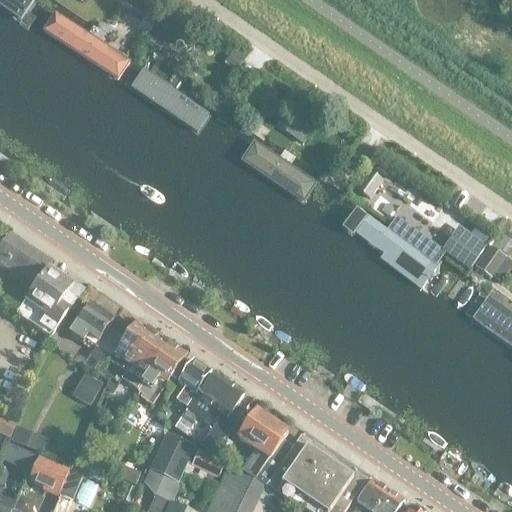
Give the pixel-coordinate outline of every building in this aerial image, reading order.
[(37,3),(32,0),(0,0),(0,9),(22,25),(37,3)] [(132,64),(55,13),(42,33),(119,84),(132,64)] [(235,72),(243,61),(244,60),(233,51),(224,64),(235,72)] [(211,119),(144,73),(132,90),(199,136),(211,119)] [(311,133),(295,122),(287,132),(304,144),(311,133)] [(324,191),(261,146),(247,166),(309,212),(324,191)] [(459,225),(467,215),(455,206),(448,216),(459,225)] [(437,270),(366,218),(352,235),(382,257),(378,262),(420,293),(437,270)] [(442,253),(469,271),(492,239),(477,228),(471,236),(458,228),(442,253)] [(0,251),(0,269),(35,292),(52,265),(10,237),(0,251)] [(490,249),(475,269),(492,281),(506,260),(490,249)] [(44,335),(45,334),(53,339),(77,304),(69,299),(75,289),(49,272),(18,318),(44,335)] [(511,316),(487,299),(471,323),(511,351),(511,316)] [(92,308),(85,317),(80,313),(73,324),(78,327),(72,337),(85,346),(90,338),(99,345),(114,323),(92,308)] [(117,358),(133,369),(155,336),(139,325),(117,358)] [(155,336),(133,369),(147,378),(142,386),(143,387),(170,347),(155,336)] [(170,347),(143,387),(152,392),(160,381),(167,386),(172,379),(176,381),(186,367),(182,364),(187,358),(170,347)] [(188,390),(183,398),(181,400),(187,403),(184,407),(188,410),(212,374),(195,362),(179,385),(188,390)] [(85,376),(73,398),(90,408),(103,386),(85,376)] [(216,377),(215,378),(199,402),(204,405),(196,417),(206,424),(231,387),(216,377)] [(246,397),(231,387),(206,424),(213,429),(201,448),(214,457),(236,427),(229,422),(246,397)] [(247,455),(237,469),(266,488),(293,450),(284,444),(290,435),(258,415),(241,441),(242,442),(237,448),(247,455)] [(16,430),(0,421),(0,437),(10,443),(16,430)] [(18,430),(12,444),(42,457),(48,443),(18,430)] [(149,511),(167,511),(170,505),(186,511),(209,511),(230,467),(229,467),(227,471),(215,466),(213,468),(208,466),(211,459),(195,451),(196,449),(166,435),(143,486),(155,500),(149,511)] [(293,450),(266,488),(266,490),(299,511),(347,511),(359,495),(349,488),(354,481),(298,443),(293,450)] [(59,499),(70,473),(39,459),(28,485),(59,499)] [(236,471),(230,467),(209,511),(283,511),(287,505),(266,491),(266,490),(266,488),(237,469),(236,471)] [(376,511),(389,493),(373,482),(358,505),(355,511),(376,511)] [(131,505),(137,491),(127,487),(121,501),(131,505)] [(399,511),(405,504),(389,493),(376,511),(399,511)] [(59,500),(56,507),(55,507),(53,511),(68,511),(71,505),(59,500)]
